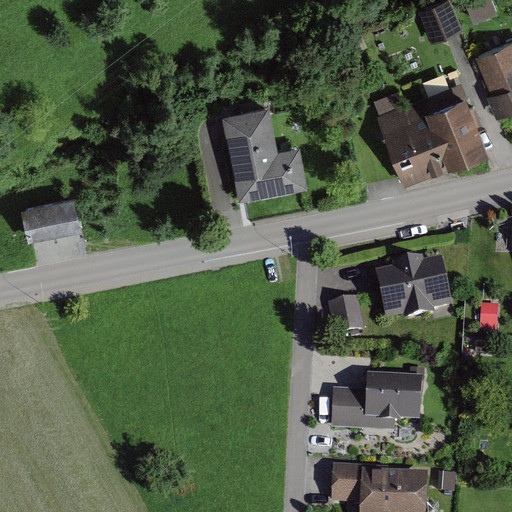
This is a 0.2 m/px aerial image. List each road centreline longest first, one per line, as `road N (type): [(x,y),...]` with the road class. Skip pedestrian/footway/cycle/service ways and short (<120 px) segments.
road 1 (residential): [(310,227),(0,288)]
road 2 (residential): [(310,227),(294,511)]
road 3 (residential): [(511,184),(310,227)]
